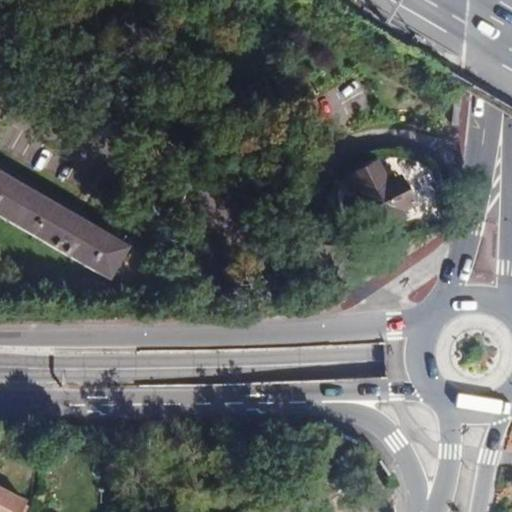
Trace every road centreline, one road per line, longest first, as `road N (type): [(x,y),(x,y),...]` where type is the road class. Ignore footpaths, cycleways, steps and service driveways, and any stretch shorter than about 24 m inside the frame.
road 1 (primary): [(46,369),(511,352)]
road 2 (primary): [(427,327),(0,338)]
road 3 (primary): [(0,397),(312,393)]
road 4 (residential): [(240,237),(348,147),(380,136),(417,137),(488,164)]
road 5 (residential): [(0,99),(240,237)]
road 6 (residential): [(240,237),(438,313)]
road 7 (primary): [(312,393),(395,443),(413,511)]
road 8 (secondary): [(488,164),(452,303)]
road 9 (primary): [(312,393),(432,391)]
